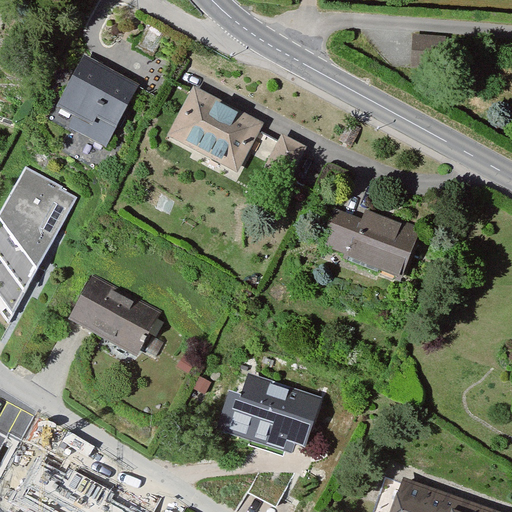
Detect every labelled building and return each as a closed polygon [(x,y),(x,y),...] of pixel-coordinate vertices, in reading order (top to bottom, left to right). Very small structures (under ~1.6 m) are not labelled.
[(102,157),(134,90),(78,64),(51,121),(66,129),(62,138),(102,157)] [(256,126),(184,92),(158,144),(230,179),(256,126)] [(270,157),(296,169),(308,145),(282,132),(270,157)] [(70,186),(22,161),(0,204),(0,303),(6,312),(70,186)] [(354,228),(324,216),(309,255),(394,288),(414,237),(359,216),(354,228)] [(154,318),(88,280),(60,329),(126,367),(154,318)] [(311,410),(242,384),(231,414),(220,409),(211,434),(239,444),(237,451),(278,466),(282,455),(293,460),(311,410)] [(144,511),(45,459),(25,496),(54,511),(144,511)] [(468,511),(393,485),(382,511),(468,511)]
